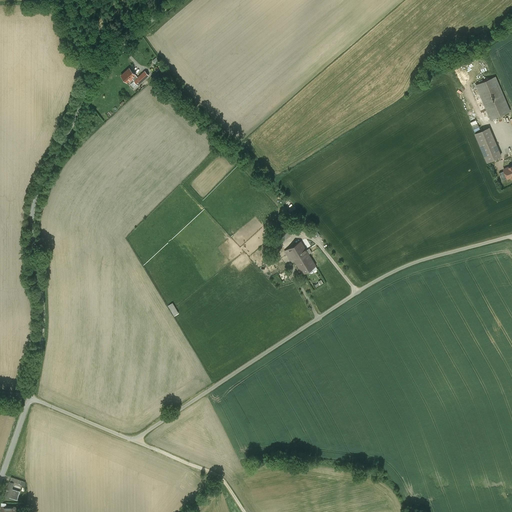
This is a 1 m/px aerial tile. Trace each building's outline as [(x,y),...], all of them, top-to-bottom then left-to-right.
[(129,68),(122,75),(125,78),(124,79),(127,82),(131,78),(135,75),(129,68)] [(145,71),(138,78),(135,75),(131,78),(138,85),(149,75),(145,71)] [(495,77),(476,85),(490,120),(510,111),(495,77)] [(470,122),(475,132),(480,129),(475,119),(470,122)] [(489,128),(475,134),(487,162),(501,156),(489,128)] [(511,165),(503,169),(504,171),(507,178),(510,177),(511,178),(511,177),(511,165)] [(504,171),(499,173),(502,180),(507,178),(504,171)] [(309,225),(299,214),(294,218),(299,224),(298,225),(303,230),(309,225)] [(285,222),(276,230),(278,232),(287,225),(285,222)] [(278,232),(271,239),(275,244),(276,246),(293,231),(287,224),(287,225),(278,232)] [(316,230),(311,234),(314,238),(319,235),(316,230)] [(265,243),(265,244),(269,249),(275,244),(271,239),(270,239),(265,243)] [(315,266),(300,242),(288,249),(293,258),(303,274),(308,270),(315,266)] [(288,249),(284,251),(290,260),(293,258),(288,249)] [(273,252),(268,255),(271,261),(276,258),(273,252)] [(172,303),(167,305),(174,316),(179,313),(172,303)] [(20,491),(12,489),(13,486),(14,483),(10,481),(8,486),(5,485),(4,490),(6,491),(5,496),(17,500),(20,491)]
